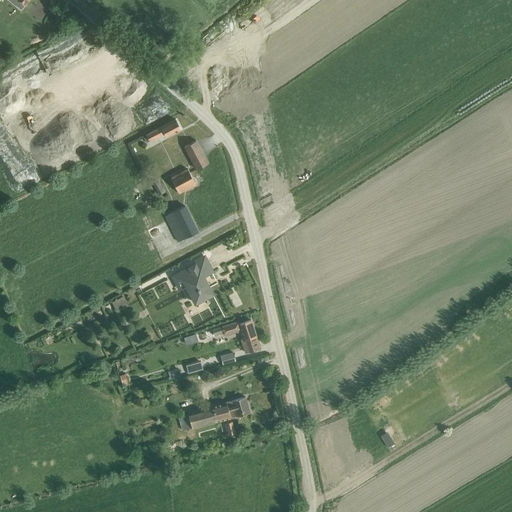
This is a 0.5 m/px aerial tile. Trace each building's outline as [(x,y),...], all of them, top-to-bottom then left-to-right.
[(11,0),(22,8),(28,0),(11,0)] [(147,135),(144,137),(147,142),(165,133),(167,136),(181,129),(176,118),(146,134),(147,135)] [(196,139),(184,146),(196,169),(208,163),(196,139)] [(187,167),(171,176),(179,193),(196,184),(187,167)] [(155,182),(153,183),(159,194),(165,191),(157,178),(154,180),(155,182)] [(150,179),(146,181),(150,190),(154,189),(150,179)] [(185,204),(165,215),(178,241),(199,230),(185,204)] [(279,236),(287,253),(298,247),(291,231),(279,236)] [(204,257),(171,275),(179,290),(186,286),(194,303),(213,293),(207,283),(206,284),(203,277),(212,272),(204,257)] [(124,295),(112,301),(117,310),(129,304),(124,295)] [(238,320),(212,328),(215,335),(225,332),(226,334),(237,330),(238,332),(241,331),(243,338),(241,339),(245,352),(260,347),(251,319),(239,323),(238,320)] [(233,351),(221,354),(223,363),(236,360),(233,351)] [(201,360),(186,364),(188,373),(204,368),(201,360)] [(179,368),(168,371),(170,377),(180,374),(179,368)] [(117,372),(110,374),(114,384),(121,381),(117,372)] [(126,373),(121,374),(123,383),(129,381),(126,373)] [(188,412),(178,415),(182,429),(192,426),(193,428),(250,411),(246,396),(188,411),(188,412)] [(232,420),(225,422),(228,432),(225,432),(226,435),(236,432),(232,420)] [(196,441),(192,427),(168,435),(172,449),(196,441)] [(387,430),(381,435),(388,447),(395,442),(387,430)]
